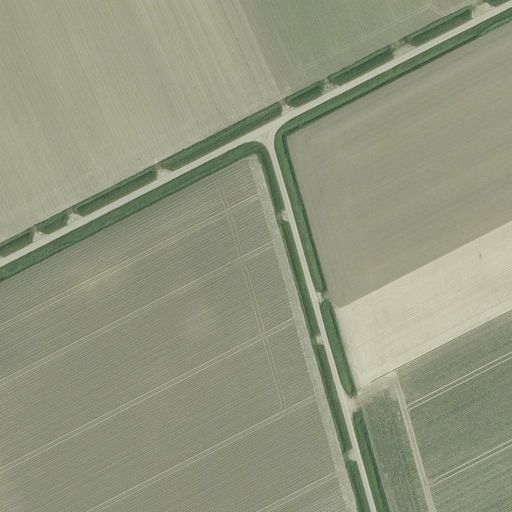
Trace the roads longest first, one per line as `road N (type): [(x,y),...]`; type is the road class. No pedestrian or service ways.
road 1 (unclassified): [(371,511),(262,131)]
road 2 (unclassified): [(0,264),(262,131)]
road 3 (unclassified): [(262,131),(511,4)]
